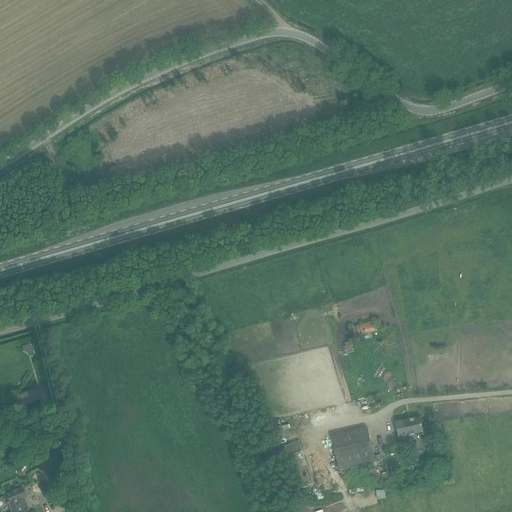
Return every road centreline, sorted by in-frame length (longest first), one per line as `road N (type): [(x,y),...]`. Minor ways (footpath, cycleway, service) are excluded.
road 1 (unclassified): [(511,84),(421,111),(309,40),(272,32),(118,91),(0,166)]
road 2 (unclassified): [(0,331),(511,179)]
road 3 (primary): [(0,271),(511,122)]
